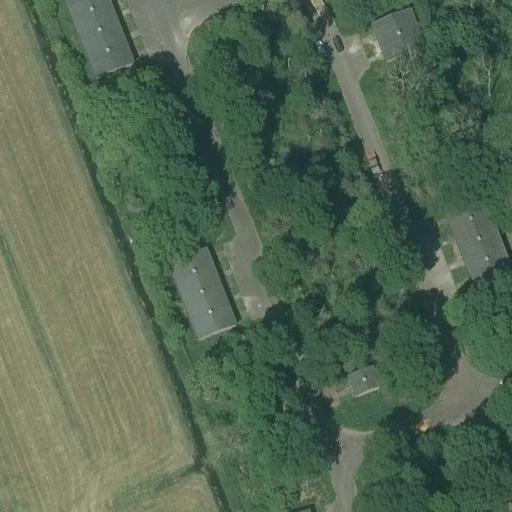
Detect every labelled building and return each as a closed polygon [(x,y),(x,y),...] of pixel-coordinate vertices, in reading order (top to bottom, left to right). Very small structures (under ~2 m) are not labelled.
[(93,84),(134,68),(107,0),(78,0),(63,6),(93,84)] [(371,30),(386,67),(424,52),(409,14),(371,30)] [(443,216),(473,292),(511,276),(483,200),(443,216)] [(196,346),(236,330),(206,251),(166,267),(196,346)] [(355,402),(380,392),(372,370),(347,381),(355,402)]
